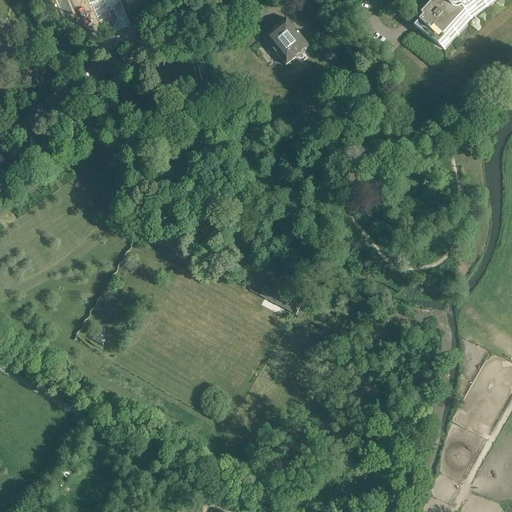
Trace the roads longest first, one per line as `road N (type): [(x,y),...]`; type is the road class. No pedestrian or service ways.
road 1 (track): [(0,298),(81,251),(129,200),(262,261)]
road 2 (tertiary): [(0,149),(72,88),(173,44),(230,0)]
road 3 (unclassified): [(202,511),(190,485),(0,367)]
